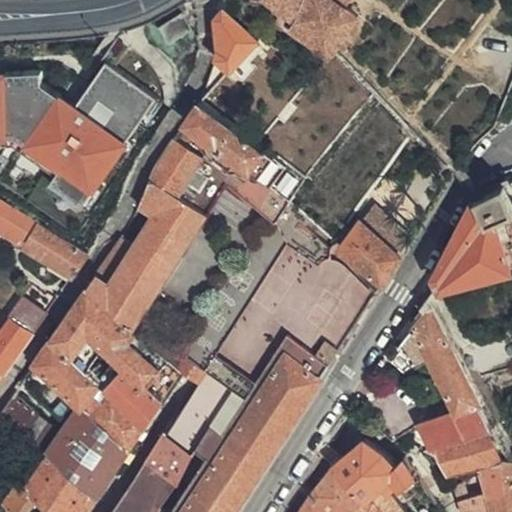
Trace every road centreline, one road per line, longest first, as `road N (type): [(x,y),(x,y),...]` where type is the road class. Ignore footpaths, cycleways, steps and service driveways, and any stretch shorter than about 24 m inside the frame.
road 1 (residential): [(253,511),(464,183),(511,155)]
road 2 (residential): [(0,396),(77,283)]
road 3 (secondary): [(0,16),(132,0)]
